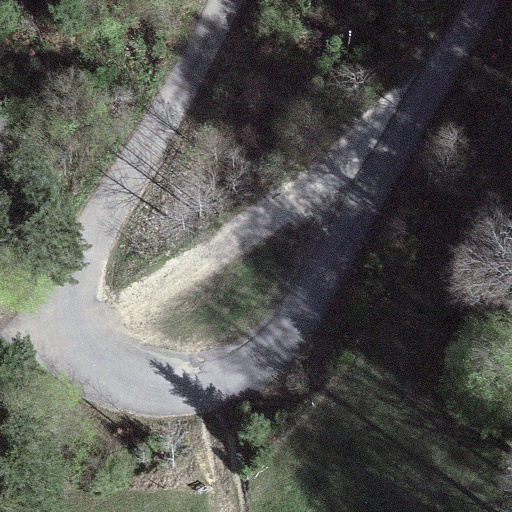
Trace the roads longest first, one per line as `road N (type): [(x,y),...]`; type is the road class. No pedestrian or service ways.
road 1 (unclassified): [(229,0),(109,201),(75,294),(79,329),(96,357),(154,383),(186,385),(223,378),(282,339),(482,0)]
road 2 (track): [(0,360),(160,285),(400,139)]
